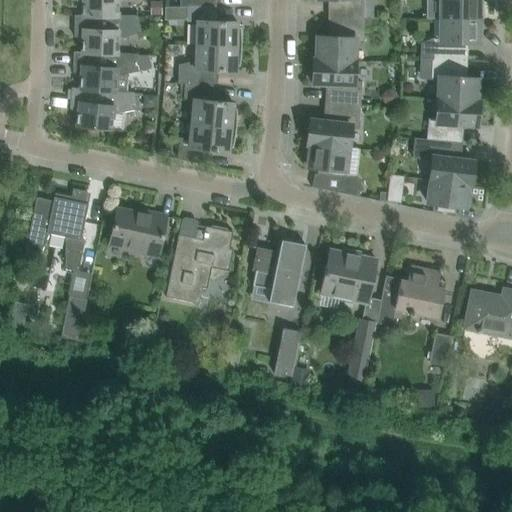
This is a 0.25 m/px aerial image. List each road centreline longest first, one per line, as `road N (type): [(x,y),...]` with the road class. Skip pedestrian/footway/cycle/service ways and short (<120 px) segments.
road 1 (residential): [(503,240),(291,196),(269,177)]
road 2 (residential): [(269,177),(236,189),(32,144)]
road 3 (residential): [(269,177),(276,0)]
road 4 (residential): [(32,144),(37,0)]
